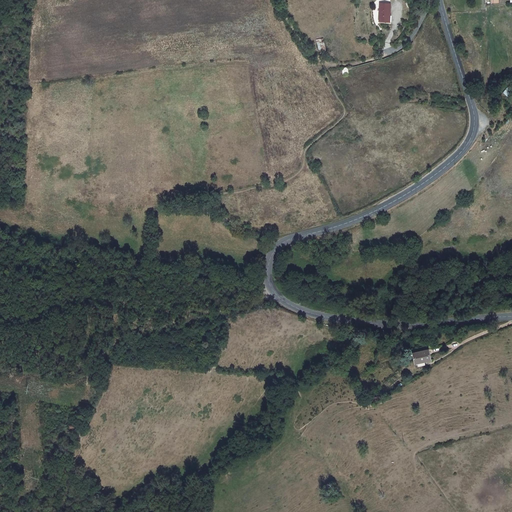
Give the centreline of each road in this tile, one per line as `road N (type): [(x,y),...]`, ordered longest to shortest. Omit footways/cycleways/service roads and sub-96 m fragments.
road 1 (tertiary): [(511,317),(337,319),(304,311),(267,282),(272,252),(286,239),(376,210),(422,184),(470,140),(473,116),(438,0)]
road 2 (track): [(270,288),(0,230)]
